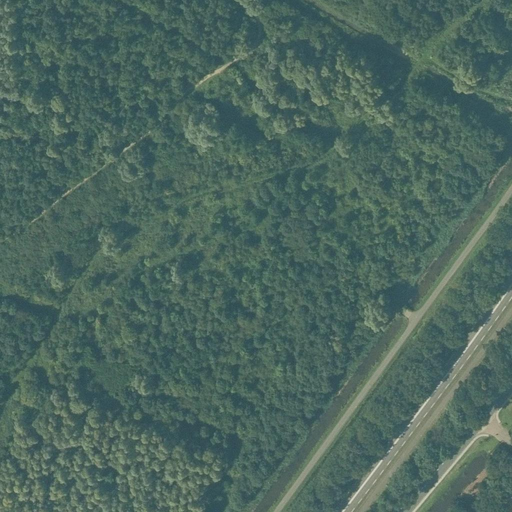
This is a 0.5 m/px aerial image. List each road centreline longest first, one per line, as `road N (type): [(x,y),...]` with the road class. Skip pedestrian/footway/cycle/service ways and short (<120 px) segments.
road 1 (unclassified): [(511,189),(276,511)]
road 2 (unknown): [(0,240),(145,131),(193,84),(251,48),(258,25),(240,0)]
road 3 (secondary): [(342,511),(511,284)]
road 4 (tertiary): [(401,511),(511,380)]
